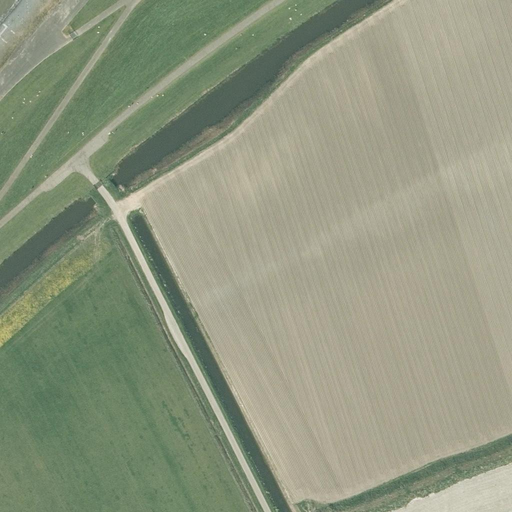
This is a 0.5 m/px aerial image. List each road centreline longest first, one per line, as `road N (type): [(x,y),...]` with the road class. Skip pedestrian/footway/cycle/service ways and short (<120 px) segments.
road 1 (unclassified): [(267,511),(123,224),(75,156)]
road 2 (unclassified): [(75,156),(281,0)]
road 3 (unclassified): [(0,195),(135,0)]
